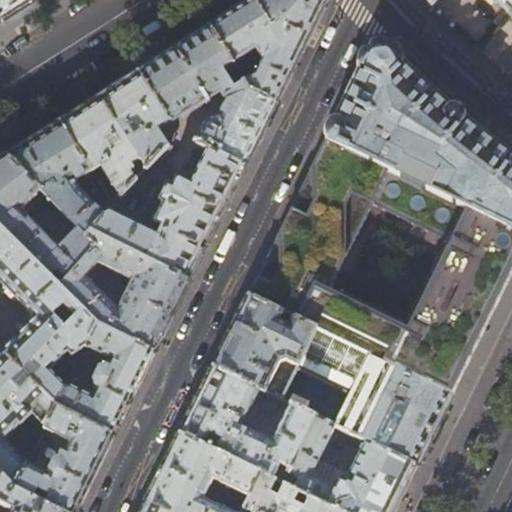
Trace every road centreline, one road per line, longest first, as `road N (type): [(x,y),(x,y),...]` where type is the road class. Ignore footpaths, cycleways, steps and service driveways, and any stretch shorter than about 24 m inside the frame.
road 1 (residential): [(361,0),(108,511)]
road 2 (residential): [(375,0),(453,78),(511,121)]
road 3 (secondary): [(0,90),(144,0)]
